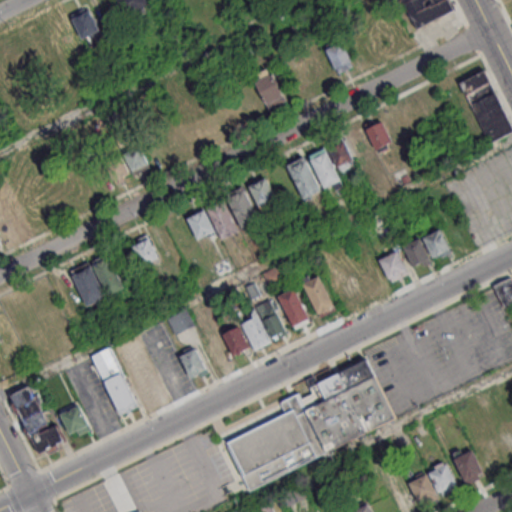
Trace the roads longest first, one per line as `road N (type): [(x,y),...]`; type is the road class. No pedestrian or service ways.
road 1 (residential): [(0,508),(511,253)]
road 2 (residential): [(0,275),(488,31)]
